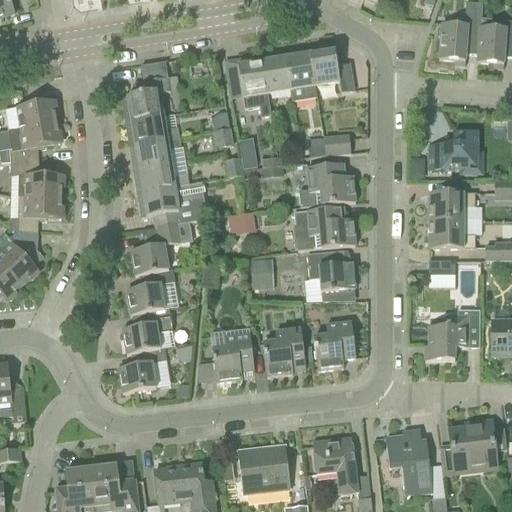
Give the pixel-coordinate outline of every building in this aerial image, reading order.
[(7,0),(0,0),(0,22),(14,18),(7,0)] [(432,10),(435,0),(425,0),(423,7),(432,10)] [(441,28),(438,64),(459,65),(458,70),(464,70),(465,58),(477,59),(476,67),(480,22),(481,8),(465,7),(463,29),(441,28)] [(490,31),(490,23),(480,22),(476,67),(497,68),(496,72),(502,73),(503,61),(511,61),(511,25),(506,25),(505,32),(490,31)] [(349,68),(336,70),(334,54),(309,58),(314,90),(339,86),(340,98),(353,96),(349,68)] [(316,102),(314,90),(309,58),(285,62),(290,94),(292,106),(316,102)] [(267,98),(290,94),(285,62),(261,66),(267,98)] [(270,120),(267,98),(261,66),(237,70),(244,114),(259,111),(260,122),(270,120)] [(167,82),(133,87),(135,99),(121,102),(125,127),(163,120),(159,96),(169,95),(167,82)] [(8,135),(56,127),(52,105),(38,107),(38,105),(29,107),(30,108),(4,113),(8,135)] [(212,136),(229,133),(226,116),(216,118),(211,123),(213,135),(211,135),(212,136)] [(177,131),(165,133),(163,120),(125,127),(129,150),(178,142),(177,131)] [(45,151),(59,148),(56,127),(8,135),(11,155),(9,155),(10,167),(38,166),(37,154),(45,152),(45,151)] [(215,154),(233,150),(229,133),(212,136),(215,154)] [(445,149),(428,149),(428,174),(446,174),(459,174),(468,174),(477,164),(477,137),(465,137),(452,137),(452,142),(448,142),(445,145),(445,149)] [(325,161),(349,159),(348,139),(323,141),(323,143),(324,151),(325,161)] [(169,153),(180,151),(178,142),(129,150),(133,174),(171,168),(169,153)] [(323,143),(307,144),(308,153),(309,162),(325,161),(324,151),(323,143)] [(254,157),(241,159),(243,174),(256,172),(254,157)] [(261,172),(281,171),(281,161),(260,163),(261,172)] [(243,180),(242,173),(241,164),(225,165),(226,181),(243,180)] [(47,178),(39,177),(38,166),(10,167),(10,180),(18,179),(17,200),(24,201),(61,202),(61,180),(47,179),(47,178)] [(186,178),(173,180),(171,168),(133,174),(137,197),(142,196),(142,197),(201,187),(188,189),(186,178)] [(352,181),(344,182),(343,169),(306,172),(308,195),(298,196),(300,212),(354,207),(352,181)] [(423,171),(410,171),(410,181),(423,181),(423,171)] [(511,204),(511,185),(493,185),(493,204),(511,204)] [(215,210),(205,212),(201,187),(142,197),(142,196),(137,197),(141,222),(153,220),(155,232),(177,229),(177,228),(217,222),(215,210)] [(473,197),(448,197),(428,197),(428,225),(463,225),(463,211),(473,211),(473,197)] [(61,202),(24,201),(17,200),(17,223),(60,224),(61,202)] [(352,225),(344,225),(342,212),(293,217),(295,242),(301,241),(302,255),(354,250),(352,225)] [(234,239),(255,236),(252,216),(231,220),(234,239)] [(428,225),(428,253),(448,253),(474,253),(474,240),(480,240),(480,225),(463,225),(428,225)] [(165,250),(180,248),(177,229),(155,232),(141,234),(144,252),(130,255),(134,280),(161,276),(168,275),(168,274),(165,250)] [(42,261),(29,247),(17,235),(8,243),(3,238),(0,241),(0,266),(21,289),(37,274),(33,270),(42,261)] [(511,265),(511,245),(494,246),(494,252),(484,252),(484,265),(511,265)] [(352,268),(344,268),(342,255),(306,259),(308,284),(318,283),(319,297),(354,294),(352,268)] [(251,294),(270,293),(269,264),(250,265),(251,294)] [(428,279),(453,279),(453,264),(428,264),(428,279)] [(0,266),(0,301),(1,300),(5,305),(21,289),(0,266)] [(163,288),(174,286),(172,274),(168,274),(168,275),(161,276),(163,288)] [(169,312),(164,313),(160,288),(126,294),(130,320),(131,320),(169,313),(169,312)] [(158,337),(172,335),(169,313),(131,320),(133,331),(122,333),(126,359),(130,358),(164,353),(164,352),(160,353),(158,337)] [(424,357),(424,365),(454,365),(454,352),(467,352),(467,315),(457,315),(457,320),(441,320),(441,331),(428,331),(428,357),(424,357)] [(511,323),(492,323),(492,361),(511,360),(511,323)] [(342,364),(355,363),(350,327),(326,330),(327,338),(313,340),(317,375),(343,372),(342,364)] [(301,345),(296,346),(295,333),(278,335),(279,345),(262,347),(266,381),(292,378),(291,370),(304,369),(301,345)] [(253,375),(249,338),(224,341),(225,352),(211,354),(215,387),(241,384),(240,376),(253,375)] [(151,367),(165,365),(164,353),(130,358),(132,370),(117,372),(122,398),(155,393),(151,367)] [(11,384),(9,384),(8,370),(0,370),(0,421),(12,421),(13,427),(26,426),(22,392),(12,393),(11,384)] [(473,432),(448,435),(450,451),(454,480),(497,475),(495,455),(493,433),(491,433),(490,426),(479,427),(473,428),(473,432)] [(426,449),(421,449),(419,434),(402,436),(402,440),(385,442),(389,475),(401,473),(404,500),(431,497),(426,449)] [(355,481),(353,462),(351,442),(311,447),(315,481),(335,478),(338,500),(341,502),(358,499),(355,481)] [(289,495),(287,470),(284,450),(236,456),(242,501),(289,495)] [(0,467),(20,466),(18,453),(0,455),(0,467)] [(177,473),(153,475),(156,495),(157,511),(163,511),(188,508),(188,511),(213,511),(213,505),(211,486),(203,486),(201,468),(176,471),(177,473)] [(137,511),(134,484),(118,486),(116,470),(91,473),(95,511),(137,511)] [(95,511),(91,473),(64,476),(66,492),(54,493),(56,511),(95,511)] [(357,511),(371,511),(370,501),(356,503),(357,511)] [(445,511),(444,501),(431,502),(432,511),(445,511)]
